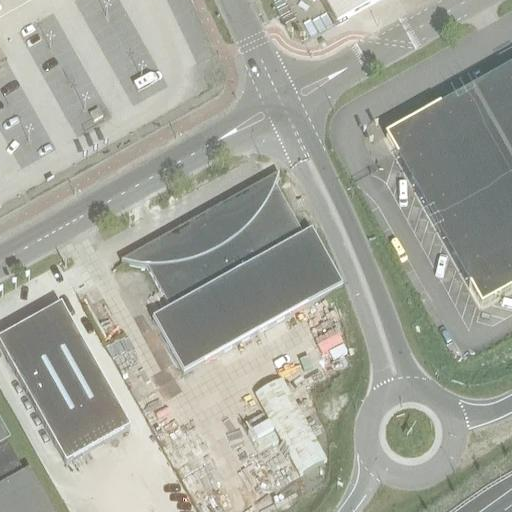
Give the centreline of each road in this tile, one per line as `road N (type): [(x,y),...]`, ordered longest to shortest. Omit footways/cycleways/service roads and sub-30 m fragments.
road 1 (secondary): [(415,388),(322,167),(287,118)]
road 2 (secondary): [(287,118),(367,321),(386,396)]
road 3 (secondary): [(0,262),(215,141)]
road 4 (unclassified): [(348,67),(468,0)]
road 5 (secondary): [(376,459),(398,475),(438,468),(453,445),(453,418)]
